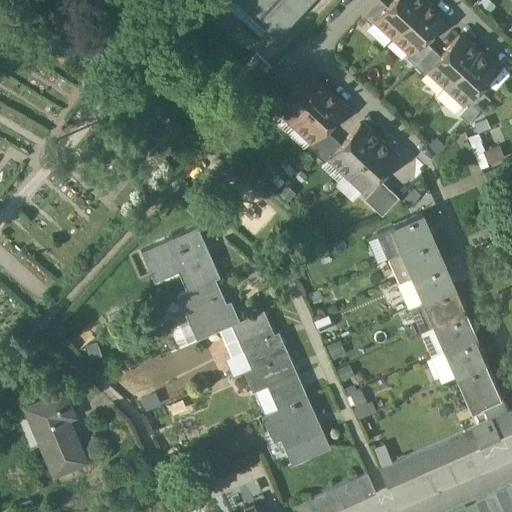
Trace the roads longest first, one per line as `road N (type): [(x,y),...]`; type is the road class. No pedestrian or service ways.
road 1 (residential): [(366,0),(218,143)]
road 2 (residential): [(511,459),(388,511)]
